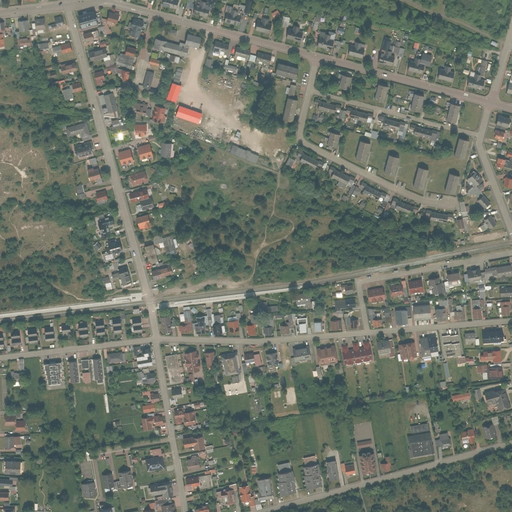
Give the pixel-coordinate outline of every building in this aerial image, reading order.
[(163,0),(162,6),(176,9),(178,0),(177,0),(163,0)] [(197,1),(193,15),(207,19),(210,9),(206,8),(207,4),(197,1)] [(225,13),(223,23),(238,27),(240,18),(235,17),(236,12),(231,11),(230,14),(225,13)] [(92,13),(78,17),(82,30),(98,26),(96,19),(94,12),(92,13)] [(107,20),(106,25),(112,26),(112,24),(117,25),(119,16),(117,16),(109,14),(108,16),(107,20)] [(276,14),(269,18),(272,22),(278,18),(276,14)] [(53,26),(50,27),(51,31),(58,29),(58,28),(63,26),(61,18),(53,20),(53,23),(53,26)] [(44,19),(34,20),(35,29),(36,31),(45,30),(44,19)] [(134,19),(130,34),(138,36),(140,30),(141,31),(143,22),(134,19)] [(18,22),(20,32),(30,30),(28,21),(18,22)] [(281,21),(279,29),(286,31),(288,24),(289,25),(290,22),(287,21),(287,22),(281,21)] [(255,24),(252,35),(267,39),(270,29),(266,27),(267,23),(260,22),(259,25),(255,24)] [(36,31),(35,29),(31,29),(31,31),(29,31),(29,37),(26,37),(27,39),(27,40),(30,40),(33,40),(33,37),(36,37),(36,31)] [(286,33),(283,43),(298,47),(301,36),(296,35),(297,31),(291,30),(290,34),(286,33)] [(95,32),(82,36),(84,42),(96,39),(95,32)] [(187,35),(185,44),(192,46),(199,48),(201,39),(187,35)] [(317,40),(314,51),(330,55),(332,44),(328,43),(329,39),(322,37),(321,41),(317,40)] [(16,40),(15,40),(16,47),(17,47),(27,46),(31,46),(30,40),(27,40),(27,39),(19,39),(16,40)] [(156,40),(154,49),(188,59),(192,46),(185,44),(181,43),(180,47),(156,40)] [(384,50),(387,51),(389,47),(390,42),(383,40),(380,50),(384,50)] [(209,51),(207,56),(212,58),(212,56),(218,58),(219,55),(222,56),(223,53),(226,54),(229,46),(214,41),(211,51),(209,51)] [(350,45),(347,55),(361,59),(364,49),(360,48),(361,44),(355,42),(353,47),(350,45)] [(69,44),(60,47),(62,54),(72,52),(69,44)] [(60,47),(53,49),(55,56),(62,54),(60,47)] [(125,55),(134,57),(136,50),(127,48),(125,55)] [(236,48),(233,58),(236,59),(236,61),(240,62),(243,50),(236,48)] [(394,48),(393,53),(397,54),(397,57),(402,58),(404,50),(399,49),(394,48)] [(106,49),(88,55),(90,62),(103,59),(108,57),(106,49)] [(250,52),(243,50),(240,62),(244,63),(245,60),(248,61),(250,52)] [(379,53),(376,64),(391,68),(394,57),(390,56),(391,52),(387,51),(384,50),(383,54),(379,53)] [(120,54),(118,63),(124,64),(131,66),(133,58),(120,54)] [(257,54),(254,65),(262,67),(262,63),(264,56),(257,54)] [(419,60),(418,64),(428,66),(430,56),(421,54),(419,60)] [(103,59),(106,68),(115,66),(113,56),(108,57),(103,59)] [(264,56),(262,63),(269,64),(271,57),(264,56)] [(166,65),(176,67),(178,61),(168,59),(166,65)] [(423,66),(418,64),(419,60),(415,59),(413,63),(410,62),(407,71),(421,75),(423,66)] [(229,61),(225,60),(223,70),(235,73),(236,68),(228,66),(229,61)] [(149,62),(147,67),(156,70),(158,64),(155,64),(149,62)] [(75,63),(61,67),(63,76),(78,71),(75,63)] [(276,64),(273,75),(295,81),(298,70),(276,64)] [(106,68),(105,69),(106,73),(112,71),(113,75),(117,74),(116,69),(115,66),(106,68)] [(438,70),(436,79),(451,83),(453,73),(450,72),(451,67),(444,66),(442,71),(438,70)] [(120,75),(119,81),(128,83),(130,73),(121,71),(120,75)] [(152,74),(145,72),(141,88),(148,90),(152,74)] [(175,72),(172,83),(178,85),(181,74),(175,72)] [(469,76),(466,86),(480,90),(483,81),(478,80),(480,76),(477,75),(474,74),(473,77),(469,76)] [(100,75),(91,78),(95,89),(101,88),(100,83),(103,83),(100,75)] [(350,81),(339,78),(335,92),(347,95),(350,81)] [(72,89),(74,94),(83,91),(81,83),(71,86),(72,89)] [(180,87),(171,84),(165,100),(175,103),(180,87)] [(296,86),(290,85),(289,89),(288,95),(287,98),(293,100),(296,86)] [(388,88),(378,86),(375,102),(384,104),(388,88)] [(72,89),(62,91),(65,102),(74,99),(73,94),(74,94),(72,89)] [(107,104),(108,108),(104,109),(105,114),(109,113),(120,110),(115,92),(105,95),(100,96),(103,105),(107,104)] [(423,97),(415,95),(410,111),(419,113),(423,97)] [(298,101),(286,98),(280,120),(292,123),(298,101)] [(320,102),(314,100),(313,106),(317,107),(316,111),(334,115),(335,112),(339,112),(340,113),(340,112),(341,108),(335,106),(335,107),(319,103),(320,102)] [(147,106),(133,104),(132,109),(136,110),(135,115),(145,117),(146,110),(147,106)] [(459,107),(450,104),(446,121),(455,123),(459,107)] [(155,106),(151,120),(161,123),(165,108),(155,106)] [(198,125),(201,115),(179,107),(176,117),(198,125)] [(351,110),(346,109),(345,113),(349,114),(347,120),(366,125),(367,120),(371,121),(372,116),(367,114),(367,116),(351,112),(351,110)] [(379,117),(377,122),(381,123),(380,126),(399,131),(398,135),(402,135),(405,124),(400,123),(400,125),(383,120),(384,118),(379,117)] [(511,119),(498,117),(496,126),(509,129),(511,119)] [(118,120),(111,122),(111,128),(112,131),(111,132),(113,139),(114,139),(116,143),(124,141),(123,137),(130,135),(127,125),(120,127),(118,120)] [(87,123),(65,129),(68,138),(80,134),(82,141),(91,139),(87,123)] [(410,125),(408,132),(412,133),(411,136),(430,141),(431,136),(435,137),(436,133),(436,132),(432,131),(431,132),(415,128),(415,127),(410,125)] [(505,133),(496,131),(494,139),(503,141),(505,133)] [(339,136),(328,134),(325,147),(336,149),(339,136)] [(468,144),(456,141),(452,160),(463,163),(468,144)] [(91,142),(72,147),(74,155),(76,155),(77,158),(90,155),(89,151),(94,150),(91,142)] [(369,144),(359,142),(355,159),(365,162),(369,144)] [(171,143),(162,143),(161,156),(171,156),(171,143)] [(150,145),(137,148),(141,161),(142,161),(143,163),(153,160),(153,158),(154,158),(150,145)] [(233,146),(229,154),(255,165),(258,157),(249,153),(250,152),(246,150),(245,151),(233,146)] [(131,150),(118,154),(123,168),(126,167),(126,165),(129,164),(130,166),(134,165),(134,163),(135,163),(131,150)] [(298,152),(296,157),(298,159),(296,162),(315,172),(317,167),(321,169),(324,164),(318,161),(317,162),(298,152)] [(394,176),(399,159),(388,156),(384,173),(394,176)] [(288,158),(284,166),(290,169),(294,161),(288,158)] [(505,161),(497,159),(495,165),(497,165),(496,168),(503,170),(503,168),(505,161)] [(509,163),(505,161),(503,168),(511,170),(511,160),(510,160),(509,163)] [(330,168),(328,172),(331,173),(329,178),(337,181),(335,186),(344,190),(346,186),(347,182),(352,184),(354,179),(349,176),(349,178),(332,171),(333,169),(330,168)] [(428,170),(418,168),(413,187),(423,189),(428,170)] [(87,171),(91,182),(97,180),(98,184),(102,183),(98,169),(93,171),(92,169),(87,171)] [(144,171),(129,176),(132,186),(133,185),(134,187),(138,186),(138,185),(147,182),(144,171)] [(475,172),(467,178),(467,180),(474,188),(475,186),(482,180),(475,172)] [(459,177),(449,174),(445,192),(454,194),(459,177)] [(511,184),(511,179),(504,178),(502,186),(511,189),(511,184)] [(474,188),(467,180),(469,183),(467,184),(469,186),(466,189),(468,192),(466,192),(466,196),(482,193),(481,190),(479,190),(475,186),(474,188)] [(361,183),(359,187),(363,189),(361,194),(377,202),(379,197),(383,199),(385,195),(381,193),(380,194),(365,187),(366,185),(361,183)] [(358,188),(351,185),(347,193),(354,196),(358,188)] [(84,193),(82,186),(76,187),(78,195),(83,193),(84,193)] [(147,190),(129,195),(132,203),(149,198),(147,190)] [(105,192),(96,195),(99,205),(107,203),(106,200),(107,200),(105,192)] [(483,195),(477,201),(484,208),(490,202),(483,195)] [(393,199),(392,203),(395,204),(393,209),(410,216),(412,211),(416,213),(418,208),(413,206),(412,208),(397,202),(398,201),(393,199)] [(154,209),(152,200),(141,203),(144,212),(154,209)] [(389,204),(383,201),(380,207),(387,210),(389,204)] [(465,201),(460,202),(461,213),(469,211),(469,206),(466,207),(465,201)] [(426,210),(425,214),(429,215),(428,220),(447,224),(448,219),(452,220),(453,214),(448,213),(448,214),(431,212),(431,210),(426,210)] [(491,215),(483,220),(489,229),(496,223),(494,220),(495,219),(493,217),(492,217),(491,215)] [(149,216),(136,219),(139,228),(145,226),(145,229),(152,227),(150,220),(149,216)] [(112,218),(98,222),(103,239),(111,236),(108,227),(115,225),(112,218)] [(153,237),(154,245),(157,244),(163,242),(162,239),(161,235),(153,237)] [(172,237),(162,239),(163,242),(166,256),(176,254),(172,237)] [(122,252),(120,241),(115,242),(115,240),(111,241),(112,243),(109,244),(109,242),(106,242),(107,246),(108,254),(109,255),(112,254),(122,252)] [(98,241),(94,245),(99,250),(103,246),(98,241)] [(154,245),(145,247),(149,264),(159,262),(154,245)] [(109,255),(108,254),(101,256),(103,263),(114,261),(112,254),(109,255)] [(497,267),(498,275),(498,278),(500,277),(501,280),(506,280),(505,276),(511,275),(511,269),(511,264),(497,267)] [(171,267),(160,270),(162,279),(174,276),(171,267)] [(131,284),(127,268),(120,270),(121,272),(111,275),(112,280),(119,278),(122,287),(131,284)] [(466,271),(467,274),(468,281),(468,283),(473,282),(472,279),(479,278),(479,280),(482,280),(481,273),(480,269),(466,271)] [(160,270),(152,273),(154,281),(162,279),(160,270)] [(461,285),(459,272),(447,274),(448,282),(449,285),(449,287),(461,285)] [(440,283),(439,277),(428,279),(430,289),(432,288),(432,293),(434,292),(434,294),(438,294),(438,292),(443,292),(441,283),(440,283)] [(424,291),(421,280),(408,282),(410,294),(415,293),(424,291)] [(402,284),(390,286),(391,296),(404,294),(402,284)] [(353,292),(352,286),(347,287),(344,288),(344,290),(345,295),(349,294),(349,293),(353,292)] [(383,296),(385,296),(384,292),(384,291),(383,291),(382,287),(369,290),(369,294),(368,294),(368,295),(369,299),(372,298),(373,303),(377,302),(377,299),(379,299),(379,302),(383,301),(383,296)] [(511,296),(511,295),(511,289),(499,290),(500,298),(511,296)] [(310,302),(309,295),(294,296),(295,308),(304,307),(304,312),(310,312),(310,302)] [(355,307),(355,299),(346,300),(347,307),(355,307)] [(347,307),(346,300),(334,300),(335,311),(340,311),(340,307),(347,307)] [(265,308),(265,303),(257,303),(257,313),(276,312),(276,307),(265,308)] [(431,318),(431,315),(431,310),(430,304),(413,305),(414,319),(431,318)] [(511,310),(510,306),(501,306),(502,313),(502,312),(503,315),(510,314),(510,310),(511,310)] [(464,314),(463,307),(460,307),(461,311),(455,312),(455,315),(456,319),(463,318),(463,314),(464,314)] [(374,309),(372,309),(373,320),(380,319),(380,313),(374,314),(374,309)] [(436,321),(446,320),(446,314),(445,309),(435,310),(435,314),(436,321)] [(190,310),(184,311),(185,314),(186,320),(186,324),(181,324),(182,331),(188,331),(188,329),(192,328),(190,310)] [(396,323),(407,322),(407,316),(406,310),(395,311),(396,323)] [(161,318),(162,325),(170,324),(169,316),(161,318)] [(197,334),(204,332),(204,328),(206,328),(204,316),(197,317),(198,324),(194,325),(193,325),(193,328),(193,330),(196,329),(197,334)] [(306,332),(306,323),(307,323),(307,318),(297,318),(298,323),(299,323),(300,332),(306,332)] [(351,328),(357,327),(357,324),(358,324),(358,320),(350,320),(350,325),(351,328)] [(237,322),(237,321),(229,323),(230,332),(239,331),(237,322)] [(330,324),(331,332),(339,331),(339,323),(330,324)] [(171,332),(170,324),(162,325),(164,333),(171,332)] [(249,334),(255,333),(254,328),(256,328),(256,324),(245,326),(246,329),(248,329),(249,334)] [(281,333),(289,333),(289,328),(289,325),(286,325),(280,326),(281,333)] [(265,335),(271,335),(271,330),(272,330),(272,327),(268,327),(262,327),(263,332),(264,332),(265,335)] [(504,341),(503,330),(501,330),(493,331),(493,342),(504,341)] [(493,342),(493,331),(482,331),(483,343),(493,342)] [(475,339),(475,333),(465,333),(465,342),(475,342),(475,339)] [(461,356),(458,335),(450,336),(450,335),(442,336),(445,357),(452,356),(452,357),(461,356)] [(427,341),(429,353),(438,351),(436,339),(427,341)] [(390,350),(388,340),(377,342),(379,352),(388,351),(390,350)] [(430,359),(429,353),(427,341),(420,342),(422,360),(430,359)] [(409,358),(417,356),(414,342),(400,344),(403,359),(409,358)] [(352,352),(347,353),(346,348),(341,349),(342,354),(344,366),(372,361),(370,349),(369,350),(368,344),(362,345),(363,351),(358,351),(357,346),(351,347),(352,352)] [(319,366),(338,363),(335,345),(316,348),(319,366)] [(295,361),(303,360),(311,359),(311,356),(309,346),(301,347),(293,348),(294,358),(295,361)] [(494,359),(494,362),(501,361),(502,361),(501,350),(483,352),(483,354),(480,355),(480,360),(494,359)] [(188,372),(199,370),(196,351),(185,353),(188,372)] [(215,366),(213,351),(205,353),(207,367),(215,366)] [(254,360),(253,354),(253,352),(243,354),(245,362),(254,360)] [(279,365),(277,352),(266,353),(268,367),(279,365)] [(240,372),(236,353),(222,355),(225,375),(240,372)] [(121,354),(108,355),(108,363),(122,362),(121,355),(121,354)] [(166,358),(167,364),(178,362),(177,356),(166,358)] [(102,379),(102,375),(102,372),(101,368),(101,364),(101,360),(92,361),(92,365),(93,368),(93,372),(93,376),(94,380),(96,380),(102,379)] [(167,364),(168,371),(179,369),(178,362),(167,364)] [(77,374),(77,372),(77,370),(77,368),(76,366),(76,364),(68,365),(68,369),(68,373),(69,377),(69,380),(69,384),(78,383),(78,382),(77,380),(77,378),(77,376),(77,374)] [(43,377),(44,377),(45,382),(46,387),(60,386),(59,380),(60,380),(59,375),(60,375),(59,371),(60,371),(59,366),(42,368),(42,373),(43,372),(43,377)] [(490,380),(503,379),(502,367),(497,367),(497,369),(489,370),(490,380)] [(179,369),(168,371),(169,377),(180,375),(179,369)] [(13,377),(13,375),(9,375),(10,387),(21,386),(20,381),(16,381),(16,377),(13,377)] [(155,380),(154,375),(145,376),(146,380),(147,383),(154,382),(153,381),(155,380)] [(182,381),(180,375),(169,377),(170,383),(182,381)] [(173,398),(182,397),(182,393),(181,388),(171,390),(173,398)] [(510,406),(505,389),(495,392),(495,390),(486,393),(488,402),(498,400),(500,409),(510,406)] [(453,404),(467,401),(466,396),(452,399),(453,404)] [(142,407),(143,413),(153,412),(152,405),(142,407)] [(175,423),(181,422),(180,416),(183,416),(182,410),(173,412),(175,423)] [(194,422),(192,412),(184,414),(185,417),(183,418),(184,422),(184,424),(194,422)] [(13,417),(5,417),(5,426),(15,426),(15,423),(15,419),(15,417),(13,417)] [(162,424),(161,417),(158,418),(158,417),(153,417),(155,425),(162,424)] [(143,431),(149,430),(149,424),(150,424),(150,419),(142,420),(143,431)] [(15,423),(15,426),(15,432),(25,432),(25,423),(15,423)] [(409,436),(426,433),(425,426),(408,429),(409,436)] [(485,442),(495,439),(492,429),(491,428),(482,431),(485,442)] [(475,444),(473,432),(461,434),(462,442),(469,441),(470,445),(475,444)] [(202,448),(200,437),(181,440),(183,447),(192,445),(193,449),(202,448)] [(18,438),(4,438),(4,448),(14,448),(14,449),(19,449),(18,438)] [(432,456),(429,438),(408,442),(411,460),(432,456)] [(373,467),(372,457),(359,459),(360,468),(361,475),(374,473),(373,467)] [(163,469),(161,458),(157,458),(144,460),(146,472),(163,469)] [(304,461),(306,469),(304,470),(307,480),(305,480),(308,491),(321,488),(319,477),(320,477),(318,467),(316,458),(304,461)] [(5,473),(20,474),(21,461),(6,460),(5,473)] [(198,471),(196,460),(189,461),(189,462),(185,463),(186,472),(198,471)] [(328,482),(338,480),(335,462),(324,464),(328,482)] [(278,476),(281,486),(279,487),(282,497),(295,494),(293,484),(294,483),(292,473),(290,465),(278,467),(280,476),(278,476)] [(387,467),(385,467),(385,466),(379,467),(380,472),(382,471),(382,474),(388,473),(387,467)] [(355,476),(353,467),(345,469),(345,473),(346,477),(355,476)] [(130,487),(128,472),(117,473),(118,482),(119,489),(130,487)] [(113,489),(112,483),(111,474),(101,476),(103,490),(113,489)] [(211,480),(210,478),(197,480),(199,490),(199,491),(212,489),(211,483),(211,480)] [(257,481),(259,494),(270,492),(268,479),(257,481)] [(199,490),(197,480),(185,482),(187,492),(199,490)] [(94,496),(92,483),(80,485),(82,498),(94,496)] [(149,490),(150,496),(162,494),(162,497),(171,496),(169,484),(147,488),(148,490),(149,490)] [(250,498),(248,487),(238,488),(241,503),(248,501),(248,498),(250,498)] [(234,503),(232,491),(228,492),(219,494),(220,497),(225,496),(226,505),(234,503)] [(0,500),(9,500),(9,492),(0,492),(0,500)] [(270,492),(259,494),(258,495),(259,500),(272,498),(271,492),(270,492)]
